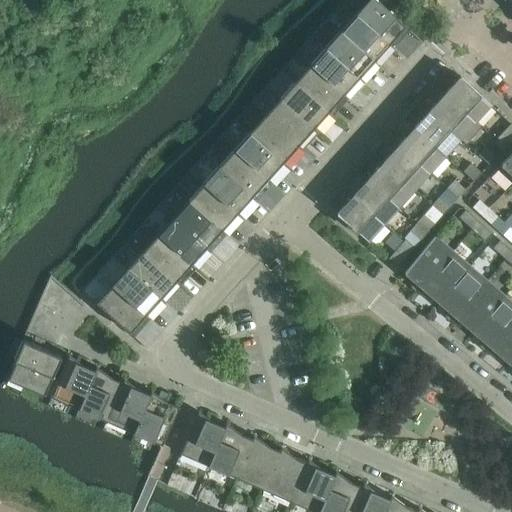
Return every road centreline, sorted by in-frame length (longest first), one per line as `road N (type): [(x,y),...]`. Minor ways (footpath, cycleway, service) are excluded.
road 1 (residential): [(502,511),(203,387),(177,365),(170,351),(181,328),(277,222)]
road 2 (residential): [(511,412),(277,222)]
road 3 (residential): [(277,222),(463,23)]
